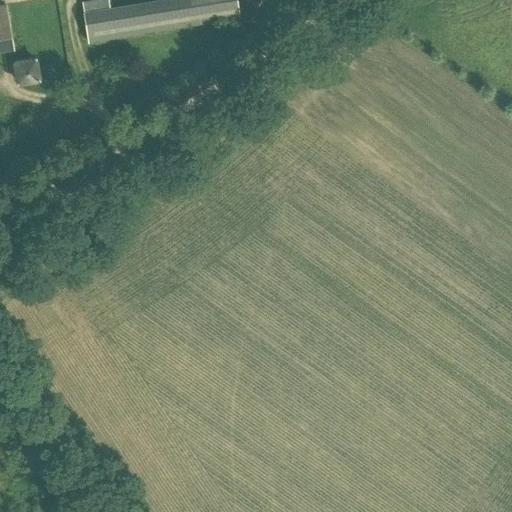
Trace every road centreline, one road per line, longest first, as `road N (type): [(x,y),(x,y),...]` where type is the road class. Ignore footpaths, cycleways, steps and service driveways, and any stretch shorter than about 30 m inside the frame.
road 1 (unclassified): [(117,146),(234,77),(335,0)]
road 2 (track): [(0,200),(117,146)]
